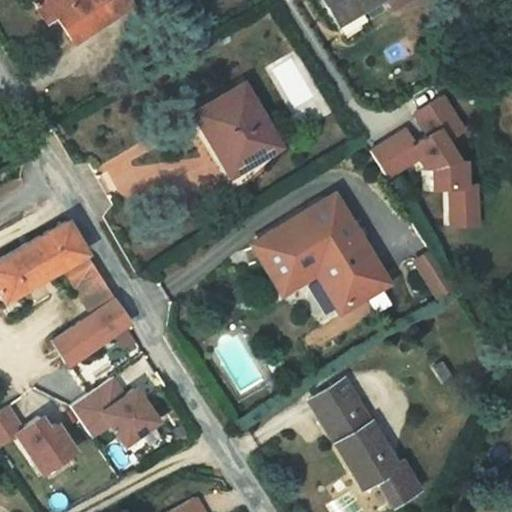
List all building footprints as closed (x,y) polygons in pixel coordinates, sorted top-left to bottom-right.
[(74,42),(130,4),(127,0),(39,0),(34,4),(47,23),(56,18),(74,42)] [(307,5),(323,33),(372,4),(380,19),(404,5),(400,0),(297,0),(302,8),(307,5)] [(192,124),(221,170),(235,161),(244,176),(279,153),(240,91),(192,124)] [(393,150),(359,172),(376,198),(406,179),(411,188),(419,188),(420,209),(438,208),(439,231),(466,230),(465,205),(454,205),(452,181),(447,182),(433,161),(451,150),(430,117),(403,134),(416,155),(402,164),(393,150)] [(209,158),(174,159),(176,186),(210,185),(209,158)] [(221,170),(230,186),(244,176),(235,161),(221,170)] [(374,300),(318,212),(237,263),(262,301),(297,280),(304,292),(329,329),(374,300)] [(466,230),(439,231),(440,246),(467,245),(466,230)] [(71,282),(95,270),(73,236),(0,278),(0,299),(10,317),(28,307),(71,282)] [(432,294),(444,287),(421,253),(410,260),(432,294)] [(108,291),(95,270),(71,282),(85,306),(84,306),(98,332),(125,316),(108,291)] [(297,280),(262,301),(270,313),(304,292),(297,280)] [(125,316),(98,332),(57,356),(73,382),(141,341),(125,316)] [(130,416),(118,397),(76,425),(97,456),(115,443),(129,464),(163,441),(141,408),(130,416)] [(350,417),(340,400),(306,420),(317,438),(350,417)] [(392,485),(350,417),(317,438),(360,507),(365,504),(370,511),(372,511),(373,511),(380,506),(384,511),(412,511),(417,509),(400,482),(392,485)] [(26,448),(12,426),(0,433),(0,463),(2,466),(20,454),(45,492),(78,471),(61,445),(53,450),(44,436),(26,448)] [(204,511),(199,501),(179,511),(204,511)]
